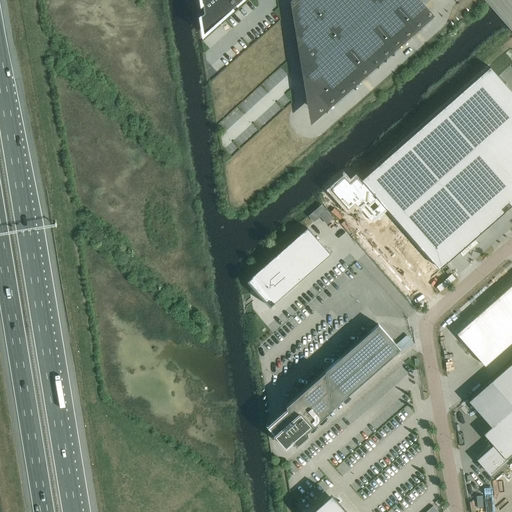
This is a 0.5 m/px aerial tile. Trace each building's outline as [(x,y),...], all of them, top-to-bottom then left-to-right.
[(200,0),(202,4),(204,12),(200,15),(203,34),(231,9),(231,8),(235,5),(241,0),(200,0)] [(417,0),(293,0),(292,1),(310,107),(423,7),(417,0)] [(511,205),(511,91),(490,67),(361,180),(375,195),(367,203),(379,216),(358,234),(411,294),(511,205)] [(363,86),(342,106),(348,112),(368,92),(363,86)] [(314,222),(320,216),(326,211),(322,205),(321,205),(308,216),(309,217),(314,222)] [(330,254),(307,228),(247,280),(270,306),(330,254)] [(511,283),(456,332),(485,366),(511,341),(511,283)] [(400,349),(378,324),(286,405),(287,412),(282,413),(268,426),(284,446),(291,440),(295,445),(308,434),(306,432),(400,349)] [(511,405),(511,408),(483,433),(494,445),(478,459),(490,474),(506,459),(505,459),(511,452),(511,362),(491,381),(511,405)] [(381,388),(388,396),(394,391),(387,383),(381,388)] [(348,511),(331,493),(310,511),(348,511)]
